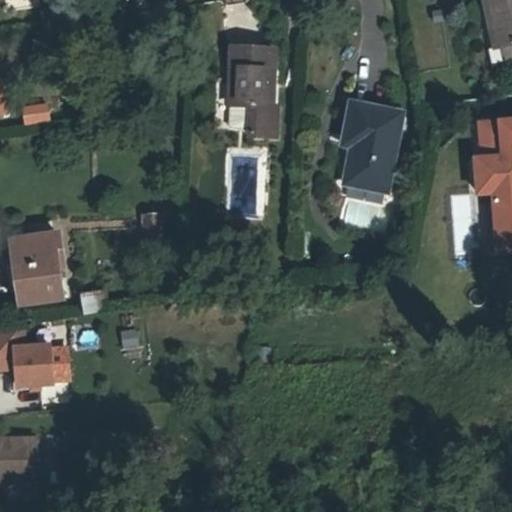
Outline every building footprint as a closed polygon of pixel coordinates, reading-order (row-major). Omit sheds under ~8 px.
[(511,0),(487,0),(497,60),(511,57),(511,0)] [(254,135),(254,140),(281,141),(282,109),(277,108),(281,56),(238,55),(235,111),(255,112),(254,135)] [(8,82),(7,82),(0,83),(0,116),(12,115),(8,82)] [(49,121),(45,102),(17,107),(21,126),(49,121)] [(255,112),(235,111),(234,134),(254,135),(255,112)] [(354,147),(345,192),(384,200),(401,121),(351,112),(343,144),(354,147)] [(504,158),(483,159),(477,160),(479,194),(494,193),(499,253),(511,251),(511,121),(502,123),(504,158)] [(480,124),(483,159),(504,158),(502,123),(480,124)] [(166,221),(149,222),(151,248),(168,247),(166,221)] [(23,267),(16,269),(22,309),(69,302),(62,242),(21,247),(23,267)] [(262,261),(247,259),(246,274),(261,276),(262,261)] [(112,295),(89,298),(90,320),(113,318),(112,295)] [(0,371),(1,371),(17,370),(18,387),(54,384),(51,346),(25,348),(23,325),(0,328),(0,371)] [(137,329),(120,330),(123,359),(140,357),(137,329)] [(0,481),(37,481),(36,440),(0,440),(0,481)]
